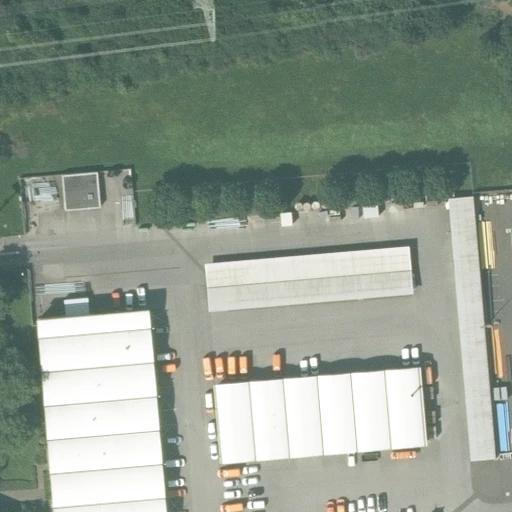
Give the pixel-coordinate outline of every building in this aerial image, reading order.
[(99,176),(64,181),(69,218),(105,213),(99,176)] [(478,199),(453,202),(476,463),(501,461),(478,199)] [(414,253),(210,270),(213,316),(418,299),(414,253)] [(183,511),(165,310),(46,320),(62,511),(183,511)] [(428,370),(221,388),(228,467),(434,449),(428,370)]
